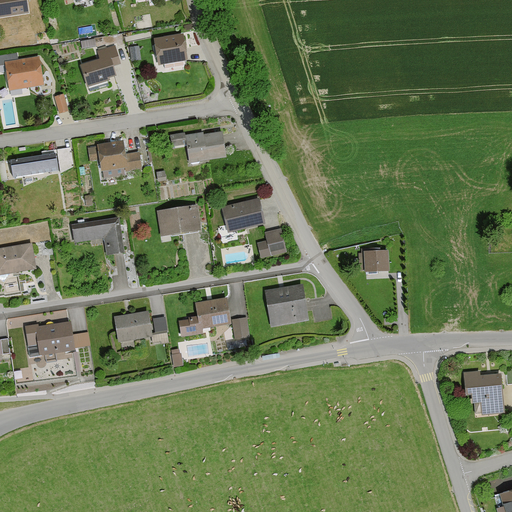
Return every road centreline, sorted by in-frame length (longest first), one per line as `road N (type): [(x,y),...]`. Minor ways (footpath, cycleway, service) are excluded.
road 1 (residential): [(372,347),(0,423)]
road 2 (residential): [(322,265),(0,317)]
road 3 (residential): [(235,101),(0,142)]
road 4 (residential): [(322,265),(235,101)]
road 5 (residential): [(421,341),(458,475)]
